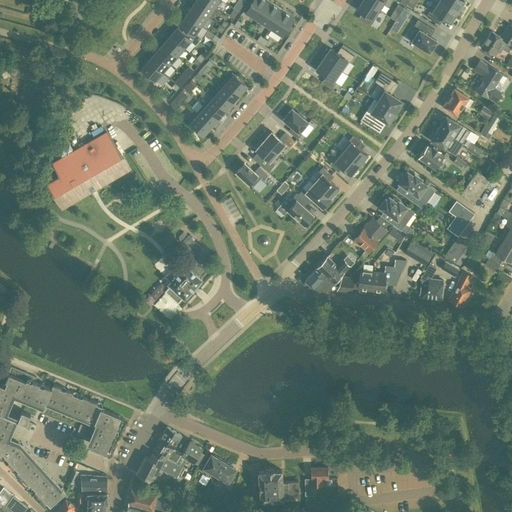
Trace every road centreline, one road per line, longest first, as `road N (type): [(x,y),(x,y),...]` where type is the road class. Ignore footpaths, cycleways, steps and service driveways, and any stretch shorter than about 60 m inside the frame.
road 1 (unclassified): [(282,284),(404,141),(488,0)]
road 2 (residential): [(454,511),(443,481),(412,457),(252,452),(157,412)]
road 3 (residential): [(193,164),(210,155),(314,22),(342,0)]
road 4 (unclassified): [(500,318),(304,295),(282,284)]
road 5 (unclassified): [(157,412),(187,370),(270,296)]
road 6 (residential): [(270,296),(193,164)]
road 7 (residential): [(193,164),(159,109),(115,67)]
road 8 (residential): [(115,67),(0,28)]
